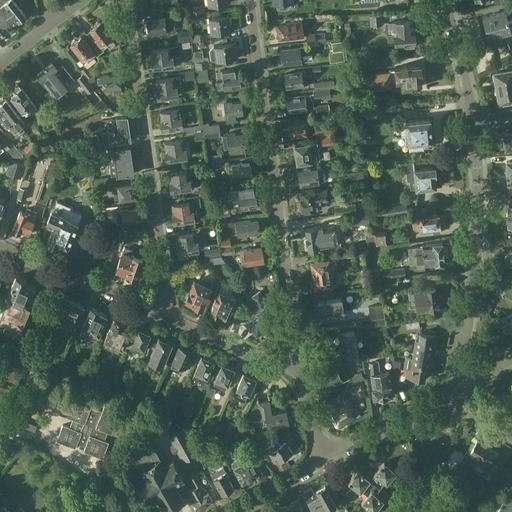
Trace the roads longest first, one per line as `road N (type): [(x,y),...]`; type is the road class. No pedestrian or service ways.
road 1 (residential): [(300,378),(246,0)]
road 2 (residential): [(166,319),(124,0)]
road 3 (residential): [(452,390),(477,243),(473,122)]
road 4 (residential): [(166,319),(0,247)]
road 5 (residential): [(300,378),(166,319)]
road 6 (residential): [(473,122),(442,0)]
